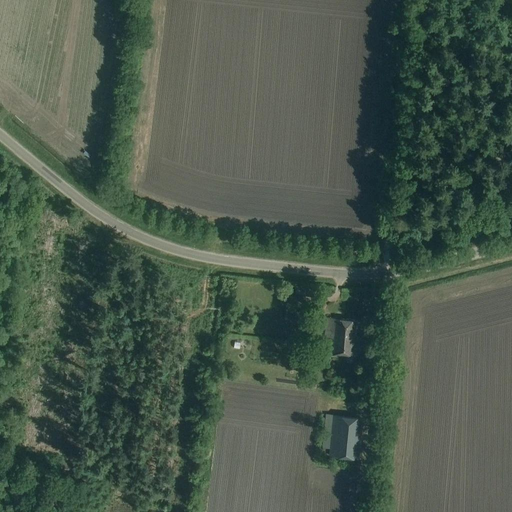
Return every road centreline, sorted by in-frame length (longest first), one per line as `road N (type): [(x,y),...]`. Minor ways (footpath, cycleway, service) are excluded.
road 1 (tertiary): [(0,135),(110,222),(195,257),(387,274),(511,244)]
road 2 (track): [(409,0),(369,511)]
